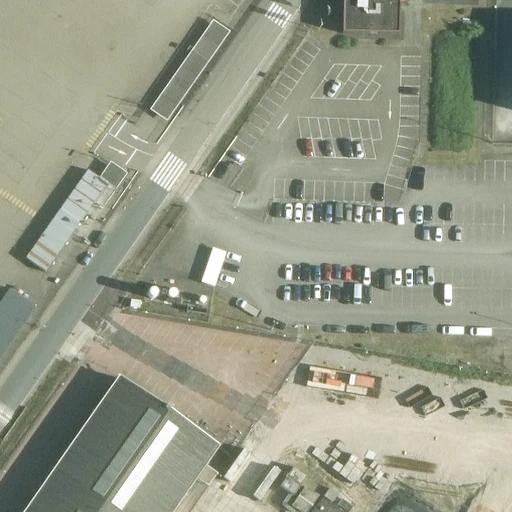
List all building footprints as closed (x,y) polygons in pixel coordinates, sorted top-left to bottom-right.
[(341,0),(341,35),(399,36),(399,0),(450,0),(472,0),(341,0)] [(219,32),(203,21),(147,102),(163,113),(219,32)] [(87,171),(25,260),(45,273),(94,204),(108,185),(99,179),(87,171)] [(127,318),(114,309),(83,353),(96,362),(127,318)] [(117,377),(22,511),(175,511),(196,482),(207,489),(217,475),(206,468),(220,448),(117,377)] [(294,498),(308,478),(294,468),(280,488),(294,498)] [(297,511),(307,511),(318,497),(304,487),(290,507),(297,511)] [(339,511),(322,499),(315,509),(312,511),(339,511)]
